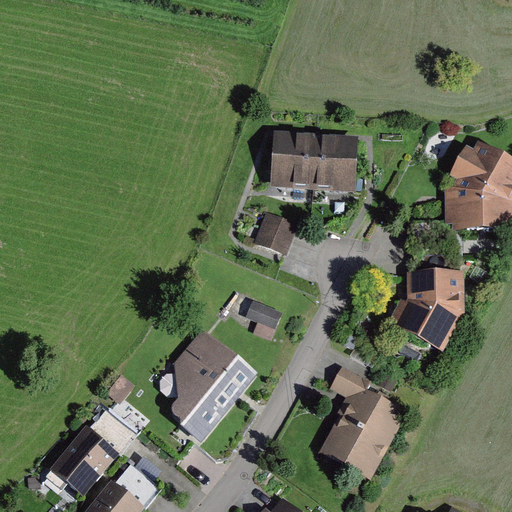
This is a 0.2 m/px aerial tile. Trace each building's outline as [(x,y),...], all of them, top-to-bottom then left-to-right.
[(359,142),(274,137),(271,190),(356,194),(359,142)] [(511,162),(478,143),(473,152),(467,148),(451,178),(458,182),(454,190),(445,190),(446,224),(447,228),(454,227),(454,235),(511,233),(511,162)] [(300,227),(267,214),(255,245),(287,258),(300,227)] [(414,224),(415,276),(463,275),(463,258),(455,258),(454,235),(454,227),(447,228),(446,224),(414,224)] [(415,276),(408,276),(408,302),(407,305),(402,302),(390,322),(396,325),(394,329),(443,356),(466,316),(465,275),(463,275),(415,276)] [(283,314),(243,299),(238,314),(248,317),(247,321),(258,325),(254,336),(272,343),(283,314)] [(259,377),(203,331),(175,366),(179,404),(174,407),(173,413),(175,420),(180,422),(181,430),(202,447),(259,377)] [(373,385),(344,370),(332,392),(348,401),(319,457),(373,486),(410,416),(368,394),(373,385)] [(121,407),(136,388),(123,378),(108,397),(121,407)] [(90,433),(87,430),(52,474),(85,500),(119,458),(121,459),(139,437),(107,412),(90,433)] [(117,486),(112,483),(88,511),(144,511),(145,511),(147,511),(163,493),(132,468),(117,486)] [(295,511),(283,502),(274,511),(268,511),(266,510),(264,511),(295,511)]
